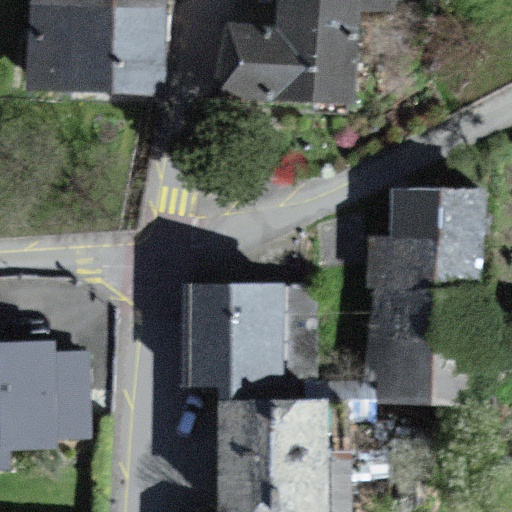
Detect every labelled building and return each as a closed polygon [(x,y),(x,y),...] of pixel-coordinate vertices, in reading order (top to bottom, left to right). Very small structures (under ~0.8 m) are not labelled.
[(46,0),(40,93),(158,101),(164,0),(46,0)] [(288,0),(288,32),(242,30),(240,102),(367,106),(369,28),(402,29),(403,0),(288,0)] [(495,198),(397,198),(398,405),(443,404),(444,438),(490,438),(490,403),(511,402),(511,340),(496,341),(495,198)] [(231,388),(231,401),(328,400),(327,286),(202,288),(203,389),(231,388)] [(0,451),(98,452),(99,352),(0,352),(0,451)] [(328,400),(231,401),(232,511),(354,511),(353,400),(328,400)]
